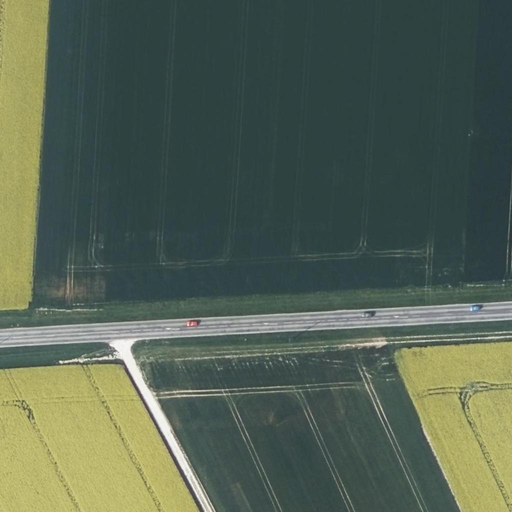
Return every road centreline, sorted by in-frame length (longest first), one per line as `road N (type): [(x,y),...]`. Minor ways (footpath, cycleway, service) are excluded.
road 1 (secondary): [(0,334),(511,306)]
road 2 (track): [(511,288),(0,314)]
road 3 (track): [(129,359),(511,336)]
road 4 (track): [(208,511),(113,328)]
